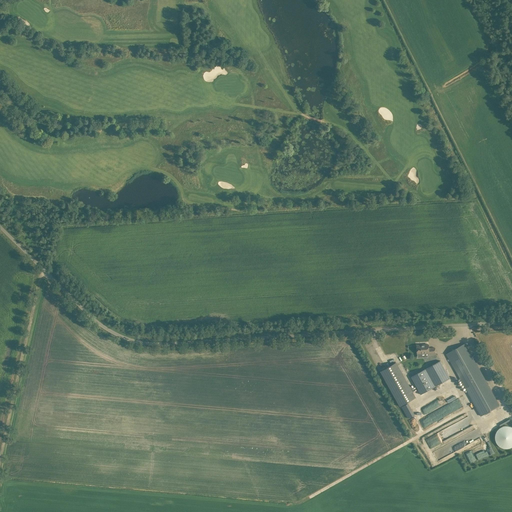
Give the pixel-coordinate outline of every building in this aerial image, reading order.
[(18,17),(17,23),(28,26),(30,21),(18,17)] [(500,406),(465,343),(447,354),(449,358),(447,359),(448,361),(450,360),(481,416),(500,406)] [(428,353),(428,355),(436,354),(435,348),(432,348),(432,349),(429,349),(429,344),(417,345),(417,354),(428,353)] [(440,361),(426,369),(436,386),(450,378),(440,361)] [(396,362),(380,371),(399,406),(415,397),(396,362)] [(435,386),(425,369),(411,377),(421,394),(435,386)] [(402,406),(407,418),(414,415),(408,403),(402,406)] [(511,427),(498,426),(496,446),(511,447),(511,427)]
